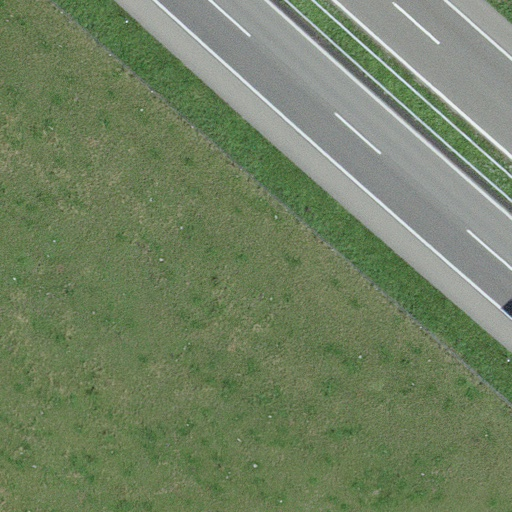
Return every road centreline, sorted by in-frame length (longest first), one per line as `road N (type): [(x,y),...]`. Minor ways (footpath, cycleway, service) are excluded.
road 1 (motorway): [(212,0),(511,266)]
road 2 (motorway): [(511,112),(387,0)]
